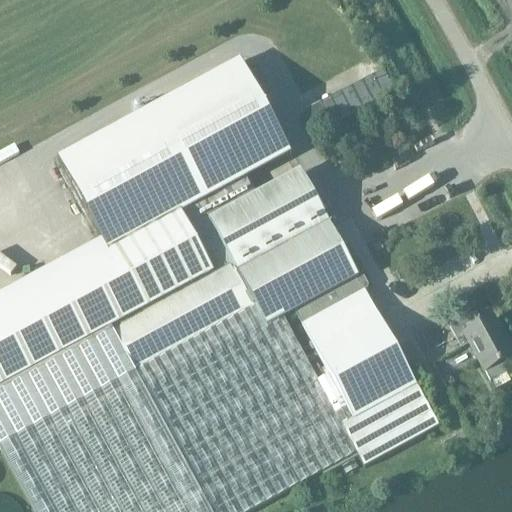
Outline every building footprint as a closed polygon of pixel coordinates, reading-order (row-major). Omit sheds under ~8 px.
[(240,62),(57,161),(99,240),(107,254),(180,215),(290,156),(240,62)] [(385,70),(321,102),(332,124),(396,91),(385,70)] [(414,169),(429,162),(418,139),(403,145),(414,169)] [(255,199),(206,225),(229,269),(253,313),(262,330),(283,319),(294,313),(358,280),(356,277),(300,174),(255,199)] [(245,180),(180,215),(212,279),(229,269),(206,225),(255,199),(245,180)] [(99,240),(0,293),(0,392),(212,279),(180,215),(107,254),(99,240)] [(212,279),(0,392),(0,449),(253,313),(229,269),(212,279)] [(358,280),(294,313),(301,327),(324,369),(319,372),(324,381),(329,378),(340,399),(353,422),(384,405),(393,400),(416,388),(364,292),(367,291),(368,287),(363,277),(359,276),(356,277),(358,280)] [(253,313),(0,449),(0,452),(32,511),(253,511),(322,475),(323,477),(357,459),(341,429),(353,422),(340,399),(329,378),(324,381),(318,384),(283,319),(262,330),(253,313)] [(476,314),(449,328),(456,341),(460,350),(469,345),(485,373),(490,383),(507,373),(502,364),(511,358),(511,354),(493,319),(482,325),(476,314)] [(418,391),(395,404),(386,409),(354,426),(375,464),(438,429),(418,391)] [(0,511),(19,511),(17,507),(8,500),(0,497),(0,511)]
